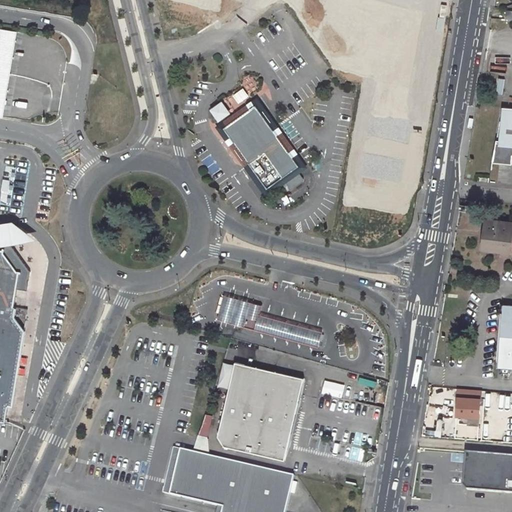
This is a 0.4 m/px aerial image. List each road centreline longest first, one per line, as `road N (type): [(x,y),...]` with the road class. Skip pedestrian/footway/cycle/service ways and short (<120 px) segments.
road 1 (tertiary): [(437,278),(481,0)]
road 2 (tertiary): [(465,0),(417,274)]
road 3 (unclassified): [(16,511),(118,280)]
road 4 (unclassified): [(417,274),(256,237),(198,207)]
road 5 (unclassified): [(195,246),(415,293)]
road 6 (tertiary): [(415,293),(379,511)]
road 7 (tertiary): [(397,511),(434,297)]
road 8 (unclassified): [(136,162),(98,178),(78,223),(89,258),(118,280)]
road 9 (unclassified): [(148,58),(222,36),(270,0)]
